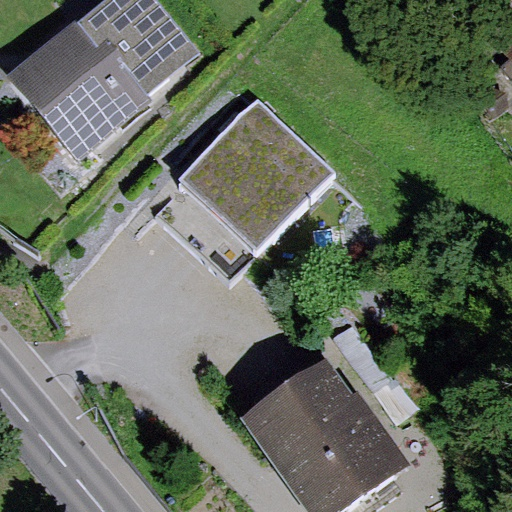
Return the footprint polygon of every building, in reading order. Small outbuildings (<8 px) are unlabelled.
[(204,60),(153,0),(114,0),(12,85),(78,165),(204,60)] [(511,0),(489,0),(470,16),(503,56),(511,48),(511,0)] [(511,48),(503,56),(510,64),(502,71),(511,83),(511,48)] [(333,170),(257,104),(238,125),(153,222),(230,289),(333,170)] [(330,377),(250,431),(304,511),(351,511),(368,501),(408,475),(361,405),(352,411),(330,377)]
